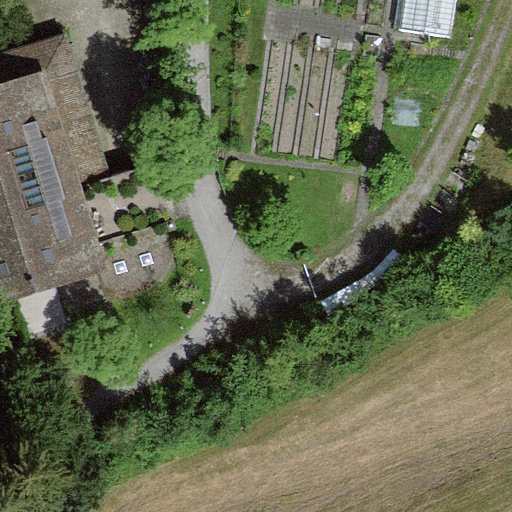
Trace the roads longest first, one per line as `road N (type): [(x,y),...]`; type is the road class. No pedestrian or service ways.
road 1 (track): [(203,0),(213,185),(235,272),(224,328),(85,411),(67,473),(76,511)]
road 2 (track): [(230,295),(346,271),(433,205),(511,39)]
